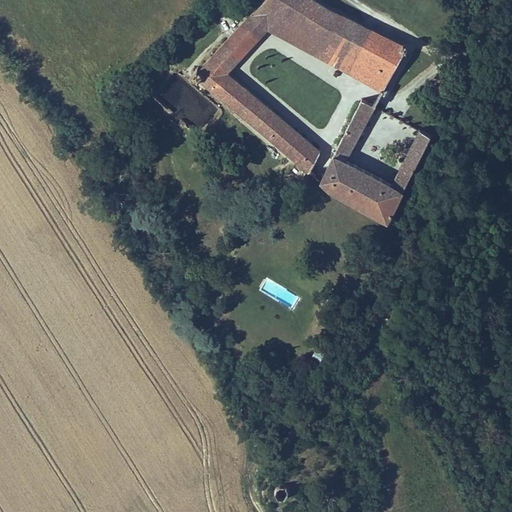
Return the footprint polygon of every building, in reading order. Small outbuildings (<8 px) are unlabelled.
[(267,0),(200,68),(202,71),(314,163),(328,140),(232,62),(272,23),(321,49),(348,6),(337,0),(267,0)] [(382,23),(348,6),(321,49),(357,68),(382,23)] [(412,38),(382,23),(357,68),(392,86),(415,44),(422,42),(420,36),(412,38)] [(370,99),(327,176),(340,187),(395,215),(442,134),(426,126),(395,179),(357,159),(385,107),(370,99)] [(321,359),(324,350),(315,347),(312,356),(321,359)] [(276,482),(280,491),(290,487),(287,478),(276,482)]
